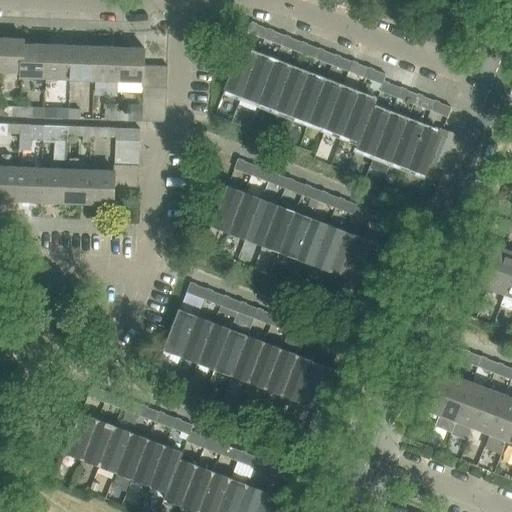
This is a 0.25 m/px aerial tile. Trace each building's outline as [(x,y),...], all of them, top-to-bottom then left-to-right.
[(265,38),(268,29),(256,24),(253,34),(265,38)] [(285,35),(273,31),(270,40),(282,45),(285,35)] [(24,38),(0,37),(0,71),(22,72),(22,77),(23,77),(24,43),(24,38)] [(302,42),(290,37),(286,47),(298,51),(302,42)] [(48,44),(24,43),(23,77),(47,78),(48,44)] [(72,45),(48,44),(47,78),(71,79),(72,45)] [(319,48),(307,44),(303,53),(315,58),(319,48)] [(71,79),(95,80),(96,46),(72,45),(71,79)] [(120,46),(96,46),(95,80),(119,81),(120,46)] [(168,65),(144,64),(144,47),(120,46),(119,81),(144,82),(143,87),(167,88),(168,65)] [(224,88),(225,88),(241,94),(256,55),(241,49),(239,49),(224,88)] [(336,55),(324,50),(320,60),(332,64),(336,55)] [(256,55),(241,94),(258,101),(274,62),(256,55)] [(352,61),(340,57),(337,66),(349,71),(352,61)] [(274,62),(258,101),(276,108),(291,68),(274,62)] [(369,68),(357,63),(354,73),(366,77),(369,68)] [(291,68),(276,108),(293,114),(308,75),(291,68)] [(382,84),(383,81),(386,74),(374,70),(370,79),(382,84)] [(308,75),(293,114),(310,121),(325,81),(308,75)] [(325,81),(310,121),(327,127),(342,88),(325,81)] [(397,97),(401,88),(389,83),(385,93),(397,97)] [(166,99),(167,88),(143,87),(143,98),(166,99)] [(342,88),(327,127),(344,134),(359,95),(342,88)] [(418,94),(406,90),(402,99),(414,104),(418,94)] [(359,95),(344,134),(359,140),(373,108),(376,101),(359,95)] [(434,101),(422,96),(419,105),(431,110),(434,101)] [(166,110),(166,99),(143,98),(143,110),(166,110)] [(436,112),(448,117),(451,107),(439,102),(436,112)] [(0,115),(20,116),(21,107),(0,106),(0,115)] [(21,107),(20,116),(32,116),(45,117),(45,108),(32,107),(21,107)] [(69,118),(69,109),(57,108),(57,117),(69,118)] [(373,108),(359,140),(357,147),(375,153),(390,114),(373,108)] [(81,109),(69,109),(69,118),(80,118),(81,109)] [(117,120),(117,111),(106,110),(105,119),(117,120)] [(143,110),(142,121),(166,121),(166,110),(143,110)] [(117,111),(117,120),(128,120),(128,111),(117,111)] [(391,160),(406,120),(390,114),(375,153),(391,160)] [(422,127),(406,120),(391,160),(407,166),(422,127)] [(8,132),(20,133),(20,124),(8,123),(8,132)] [(32,124),(20,124),(20,133),(31,133),(32,124)] [(56,134),(68,135),(68,126),(57,125),(56,134)] [(80,126),(68,126),(68,135),(80,135),(80,126)] [(104,136),(116,136),(116,128),(105,127),(104,136)] [(449,131),(443,128),(440,128),(438,133),(422,127),(407,166),(426,173),(430,163),(444,169),(454,141),(446,138),(449,131)] [(116,128),(116,136),(116,140),(140,141),(140,128),(116,128)] [(115,153),(140,154),(140,141),(116,140),(115,153)] [(115,163),(139,165),(140,154),(115,153),(115,163)] [(252,175),(255,165),(243,161),(240,170),(252,175)] [(91,169),(89,203),(114,204),(114,186),(138,187),(139,165),(115,163),(115,170),(91,169)] [(0,199),(17,200),(18,166),(0,165),(0,199)] [(17,200),(41,201),(42,167),(18,166),(17,200)] [(41,201),(65,202),(66,168),(42,167),(41,201)] [(272,172),(260,167),(256,177),(268,181),(272,172)] [(91,169),(66,168),(65,202),(89,203),(91,169)] [(289,178),(277,174),(273,183),(285,188),(289,178)] [(306,185),(294,180),(290,190),(302,194),(306,185)] [(211,224),(228,231),(243,192),(226,185),(211,224)] [(323,191),(311,187),(307,196),(319,201),(323,191)] [(260,198),(243,192),(228,231),(245,237),(260,198)] [(339,198),(327,193),(324,203),(336,207),(339,198)] [(245,237),(262,244),(277,205),(260,198),(245,237)] [(356,204),(344,199),(340,209),(352,214),(356,204)] [(294,211),(277,205),(262,244),(279,250),(294,211)] [(373,211),(361,206),(357,215),(369,220),(373,211)] [(279,250),(296,257),(311,218),(294,211),(279,250)] [(390,217),(378,212),(374,222),(386,226),(390,217)] [(328,224),(311,218),(296,257),(313,263),(328,224)] [(391,228),(403,233),(406,223),(395,219),(391,228)] [(510,233),(511,227),(511,222),(502,219),(498,228),(510,233)] [(313,263),(330,270),(345,231),(328,224),(313,263)] [(362,237),(345,231),(330,270),(347,276),(362,237)] [(347,276),(364,283),(379,244),(362,237),(347,276)] [(488,287),(503,248),(487,242),(486,241),(471,280),(488,287)] [(396,250),(379,244),(364,283),(381,290),(382,290),(396,251),(396,250)] [(511,275),(511,251),(503,248),(488,287),(505,293),(511,275)] [(511,310),(511,275),(505,293),(500,306),(511,310)] [(204,298),(208,289),(196,284),(192,294),(204,298)] [(225,296),(213,291),(209,300),(221,305),(225,296)] [(88,297),(88,304),(88,315),(102,315),(102,305),(102,297),(88,297)] [(241,302),(229,297),(226,307),(238,311),(241,302)] [(258,308),(246,304),(243,313),(254,318),(258,308)] [(164,348),(165,348),(181,354),(196,315),(180,309),(179,309),(164,348)] [(275,315),(263,310),(259,320),(271,324),(275,315)] [(213,322),(196,315),(181,354),(198,361),(213,322)] [(292,321),(280,317),(276,326),(288,331),(292,321)] [(213,322),(198,361),(215,368),(230,328),(213,322)] [(309,328),(297,323),(293,333),(305,337),(309,328)] [(247,335),(230,328),(215,368),(232,374),(247,335)] [(325,334),(313,330),(310,339),(322,344),(325,334)] [(247,335),(232,374),(249,381),(264,342),(247,335)] [(342,341),(330,336),(327,346),(339,350),(342,341)] [(281,348),(264,342),(249,381),(266,387),(281,348)] [(343,352),(355,357),(359,347),(347,343),(343,352)] [(461,360),(465,350),(453,345),(449,355),(461,360)] [(283,394),(298,355),(281,348),(266,387),(283,394)] [(482,357),(470,352),(466,361),(478,366),(482,357)] [(315,361),(298,355),(283,394),(300,400),(315,361)] [(498,363),(486,358),(483,368),(495,372),(498,363)] [(317,407),(332,368),(315,361),(300,400),(317,407)] [(511,377),(511,368),(503,365),(500,374),(511,379),(511,377)] [(349,374),(332,368),(317,407),(334,413),(349,374)] [(454,374),(438,368),(437,368),(436,371),(432,380),(422,407),(439,414),(454,374)] [(456,420),(471,381),(454,374),(439,414),(456,420)] [(488,388),(471,381),(456,420),(473,427),(488,388)] [(105,402),(109,392),(97,388),(93,397),(105,402)] [(489,433),(504,394),(488,388),(473,427),(489,433)] [(126,399),(114,394),(110,404),(122,408),(126,399)] [(511,424),(511,396),(504,394),(489,433),(506,440),(511,424)] [(143,405),(131,401),(127,410),(139,415),(143,405)] [(159,412),(147,407),(144,417),(156,421),(159,412)] [(65,451),(66,452),(82,458),(97,419),(81,413),(80,412),(65,451)] [(176,418),(164,414),(161,423),(173,428),(176,418)] [(114,425),(97,419),(82,458),(99,464),(114,425)] [(189,434),(190,431),(193,425),(181,420),(177,429),(189,434)] [(114,425),(99,464),(116,471),(131,432),(114,425)] [(149,439),(131,432),(116,471),(133,478),(149,439)] [(204,447),(208,438),(196,433),(192,443),(204,447)] [(149,439),(133,478),(151,484),(166,445),(149,439)] [(225,444),(213,440),(209,449),(221,454),(225,444)] [(183,452),(166,445),(151,484),(166,490),(164,497),(165,497),(180,458),(183,452)] [(241,451),(229,446),(226,456),(238,460),(241,451)] [(258,457),(246,453),(243,462),(255,467),(258,457)] [(165,497),(182,504),(197,465),(180,458),(165,497)] [(275,464),(263,459),(259,469),(271,473),(275,464)] [(214,471),(197,465),(182,504),(199,510),(214,471)] [(276,475),(288,480),(292,470),(280,466),(276,475)] [(214,471),(199,510),(202,511),(217,511),(231,478),(214,471)] [(237,511),(248,484),(231,478),(217,511),(237,511)] [(248,484),(237,511),(256,511),(265,491),(248,484)] [(276,511),(282,498),(265,491),(256,511),(276,511)]
